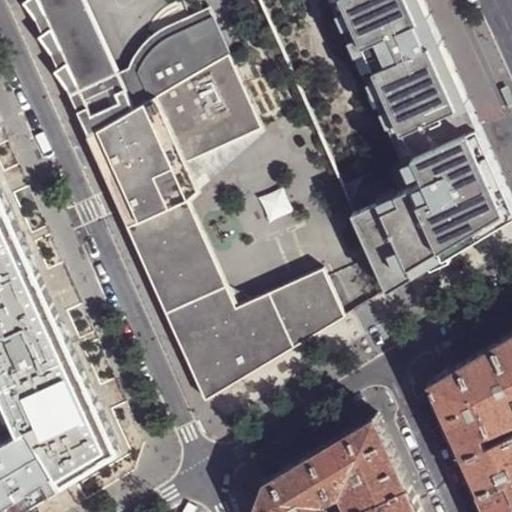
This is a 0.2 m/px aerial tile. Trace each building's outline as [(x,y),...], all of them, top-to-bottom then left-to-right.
[(29,0),(90,133),(230,53),(213,18),(200,24),(193,15),(166,31),(166,30),(155,37),(147,44),(139,54),(134,64),(130,72),(127,74),(134,88),(126,92),(119,78),(84,0),(29,0)] [(392,290),(511,217),(511,193),(508,184),(489,142),(425,0),(332,0),(404,160),(418,154),(429,179),(356,211),(392,290)] [(349,316),(326,267),(239,306),(191,198),(201,190),(195,177),(225,163),(217,148),(263,127),(230,53),(90,133),(117,193),(210,399),(349,316)] [(127,74),(119,78),(126,92),(134,88),(127,74)] [(0,181),(0,511),(14,511),(123,450),(0,181)] [(511,332),(510,334),(498,342),(511,373),(511,332)] [(479,353),(464,362),(494,431),(511,422),(511,373),(498,342),(479,353)] [(464,362),(432,381),(460,445),(465,456),(499,441),(494,431),(464,362)] [(346,434),(317,451),(336,496),(346,491),(355,511),(413,485),(381,412),(346,434)] [(474,477),(481,491),(511,477),(511,434),(499,441),(465,456),(474,477)] [(258,508),(260,511),(332,511),(327,500),(336,496),(317,451),(291,466),(269,479),(258,508)] [(490,511),(511,511),(511,477),(481,491),(490,511)] [(413,485),(355,511),(354,511),(425,511),(419,498),(413,485)]
